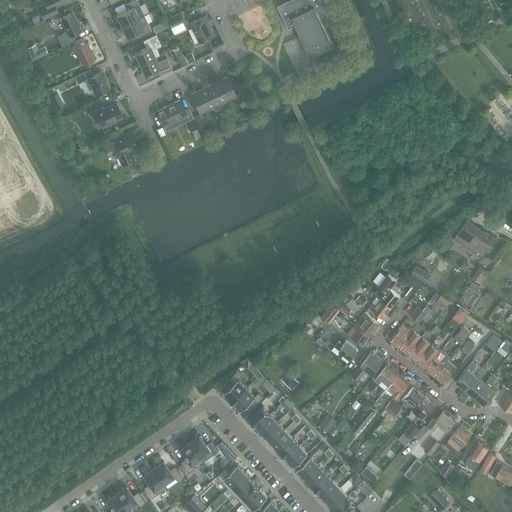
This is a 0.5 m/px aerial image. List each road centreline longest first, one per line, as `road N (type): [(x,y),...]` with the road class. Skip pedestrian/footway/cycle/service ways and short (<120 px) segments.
road 1 (residential): [(50,511),(212,401),(316,511)]
road 2 (track): [(498,169),(421,76),(381,0)]
road 3 (residential): [(511,421),(461,411),(376,341),(399,312)]
road 4 (residential): [(137,103),(238,54),(213,0)]
road 5 (track): [(380,253),(511,159)]
road 6 (track): [(77,184),(0,49)]
